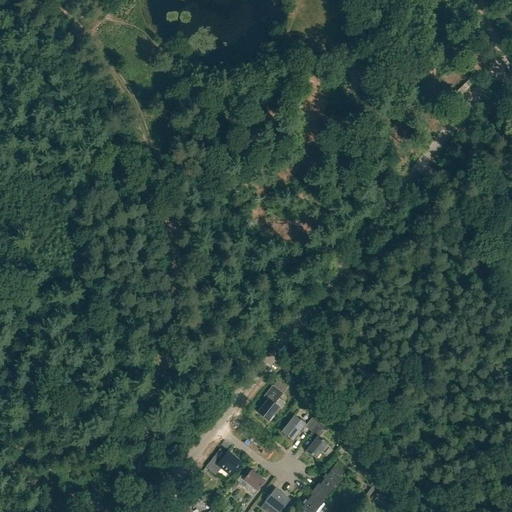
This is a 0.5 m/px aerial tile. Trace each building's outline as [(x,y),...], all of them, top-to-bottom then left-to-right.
[(294,379),(299,373),(289,365),(288,366),(285,370),(284,371),(294,379)] [(268,421),(278,407),(274,404),(278,399),(283,394),(272,386),(263,397),(267,400),(257,413),(268,421)] [(316,427),(323,418),(316,413),(305,427),(312,432),(316,427)] [(292,440),(304,424),(294,416),(282,432),(292,440)] [(316,427),(321,431),(328,422),(323,418),(316,427)] [(316,427),(312,432),(309,436),(315,440),(306,451),(316,458),(321,452),(324,454),(330,447),(326,445),(327,444),(318,437),(322,432),(321,431),(316,427)] [(350,455),(359,448),(348,436),(340,446),(350,455)] [(218,459),(214,456),(205,468),(215,476),(219,470),(221,468),(230,476),(233,472),(241,462),(227,452),(220,461),(218,459)] [(314,488),(326,498),(341,480),(338,478),(343,472),(334,466),(330,471),(327,475),(325,474),(322,477),(323,477),(314,488)] [(264,481),(251,470),(245,478),(241,475),(240,476),(239,474),(230,486),(235,490),(240,484),(253,495),(257,490),(264,481)] [(315,511),(326,498),(314,488),(305,499),(302,503),(304,504),(301,508),(305,511),(315,511)] [(265,511),(279,511),(280,511),(289,500),(274,489),(265,501),(266,502),(261,508),(265,511)] [(219,501),(224,494),(218,490),(213,496),(219,501)]
